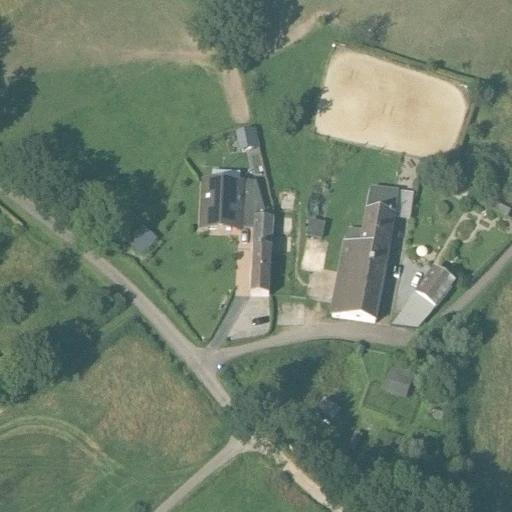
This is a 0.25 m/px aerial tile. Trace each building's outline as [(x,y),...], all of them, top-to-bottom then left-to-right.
[(257,130),(238,133),(242,151),(260,148),(257,130)] [(273,215),(261,214),(254,189),(204,187),(202,232),(231,234),(231,223),(255,224),(252,276),(270,276),(273,215)] [(396,198),(371,194),(363,236),(347,234),(345,248),(361,250),(386,254),(392,221),(396,198)] [(412,200),(396,197),(396,198),(392,221),(408,223),(412,200)] [(323,239),(326,224),(312,221),(309,236),(323,239)] [(129,245),(143,257),(158,241),(145,228),(129,245)] [(361,250),(345,248),(332,321),(348,323),(361,250)] [(386,254),(361,250),(348,323),(375,327),(386,254)] [(435,273),(415,298),(435,313),(455,287),(435,273)] [(270,276),(252,276),(250,300),(269,300),(270,276)] [(435,313),(415,298),(392,328),(392,329),(417,332),(435,313)] [(415,385),(386,375),(378,394),(409,403),(415,385)]
